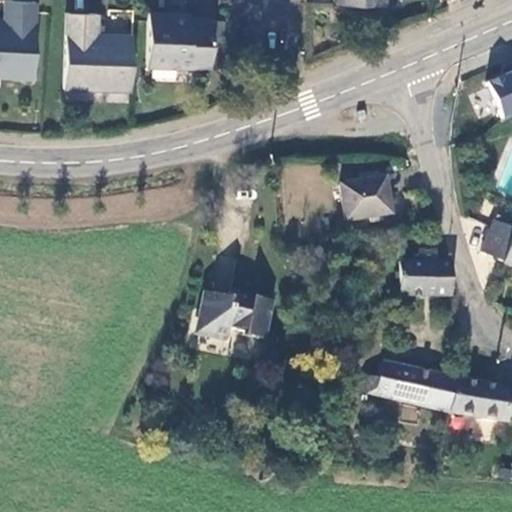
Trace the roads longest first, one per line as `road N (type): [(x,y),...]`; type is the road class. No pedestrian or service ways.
road 1 (unclassified): [(0,160),(99,162),(191,145),(404,67)]
road 2 (unclassified): [(404,67),(468,289),(489,328),(511,344)]
